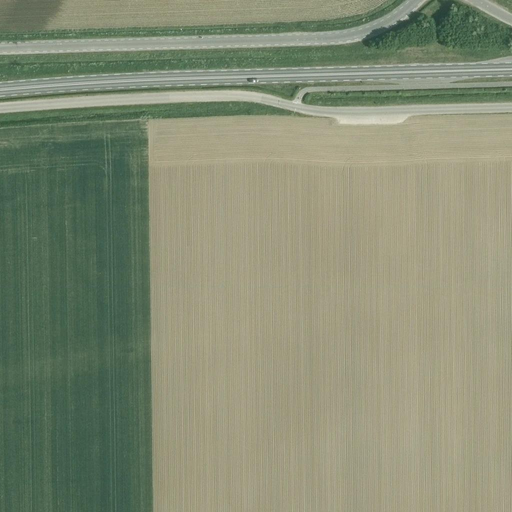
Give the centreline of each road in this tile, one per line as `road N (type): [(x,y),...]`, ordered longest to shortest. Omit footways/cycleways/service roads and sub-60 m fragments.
road 1 (unclassified): [(0,110),(200,97),(261,99),(323,114),(511,108)]
road 2 (primary): [(0,90),(511,70)]
road 3 (tertiary): [(0,49),(357,37),(415,0)]
